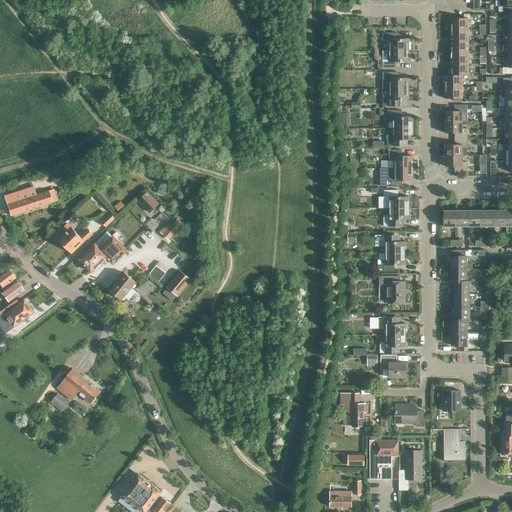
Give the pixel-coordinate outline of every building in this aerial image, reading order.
[(511,13),(511,0),(499,0),(499,7),(502,7),(502,13),(509,13),(511,13)] [(451,30),(468,30),(468,18),(451,18),(451,30)] [(511,34),(511,23),(509,24),(503,24),(504,29),(509,29),(509,35),(511,34)] [(451,41),(468,41),(468,30),(451,30),(451,41)] [(388,51),(409,51),(409,39),(396,39),(396,33),(382,33),(382,39),(388,39),(388,51)] [(511,34),(509,35),(502,35),(502,41),(509,41),(509,46),(511,45),(511,34)] [(468,41),(451,41),(451,53),(468,53),(468,41)] [(509,57),(511,56),(511,45),(509,46),(503,46),(503,51),(509,51),(509,57)] [(409,51),(388,51),(388,57),(382,57),(382,68),(396,68),(396,62),(409,62),(409,51)] [(468,53),(451,53),(451,64),(468,64),(468,53)] [(511,56),(509,57),(509,68),(503,68),(503,74),(511,73),(511,56)] [(468,64),(451,64),(451,75),(462,75),(462,76),(468,76),(468,64)] [(388,90),(409,89),(409,79),(396,79),(396,72),(382,72),(383,79),(388,78),(388,90)] [(462,87),(462,76),(462,75),(451,75),(445,75),(445,87),(462,87)] [(501,95),(511,95),(511,77),(511,78),(502,78),(502,84),(501,84),(501,95)] [(462,87),(445,87),(445,98),(463,98),(462,87)] [(409,89),(388,90),(388,96),(382,96),(383,106),(396,106),(396,101),(409,100),(409,89)] [(511,95),(501,95),(499,96),(499,106),(505,106),(511,106),(511,95)] [(445,122),(462,122),(462,116),(467,116),(467,105),(454,105),(454,111),(445,111),(445,122)] [(393,128),(412,128),(412,117),(402,117),(402,110),(387,110),(387,121),(393,121),(393,128)] [(462,122),(445,122),(445,133),(454,133),(454,139),(467,139),(467,129),(462,129),(462,122)] [(412,128),(393,128),(393,135),(387,135),(387,146),(402,146),(402,140),(412,140),(412,128)] [(445,155),(462,155),(462,149),(467,149),(467,139),(454,139),(454,144),(445,144),(445,155)] [(393,169),(412,169),(412,156),(402,156),(402,150),(388,150),(388,161),(393,161),(393,169)] [(462,155),(445,155),(445,166),(454,166),(454,173),(468,173),(468,162),(462,162),(462,155)] [(412,169),(393,169),(393,176),(387,176),(387,187),(402,187),(402,180),(412,180),(412,169)] [(33,187),(3,196),(6,204),(9,215),(57,201),(53,189),(35,195),(33,187)] [(389,202),(389,208),(409,208),(409,197),(398,197),(398,190),(384,190),(384,202),(389,202)] [(147,192),(138,200),(149,212),(158,204),(147,192)] [(409,208),(389,208),(389,216),(383,216),(383,226),(398,226),(398,220),(409,220),(409,208)] [(456,227),(456,211),(443,211),(443,227),(456,227)] [(456,211),(456,227),(468,227),(468,211),(456,211)] [(481,227),(481,211),(468,211),(468,227),(481,227)] [(494,227),(493,211),(481,211),(481,227),(494,227)] [(493,211),(494,227),(506,227),(506,211),(493,211)] [(115,218),(110,213),(100,223),(105,228),(115,218)] [(159,231),(163,235),(168,239),(176,231),(171,226),(167,223),(159,231)] [(71,253),(92,234),(87,229),(79,237),(67,224),(62,228),(67,233),(59,241),(71,253)] [(113,262),(125,250),(116,240),(120,236),(115,232),(111,236),(107,231),(78,259),(80,261),(79,262),(81,264),(83,264),(90,272),(100,262),(102,264),(108,257),(113,262)] [(385,253),(405,253),(405,242),(394,242),(394,236),(375,236),(375,247),(385,247),(385,253)] [(405,253),(385,253),(385,261),(381,261),(381,264),(378,264),(378,271),(394,271),(394,265),(405,265),(405,253)] [(451,269),(467,269),(467,256),(449,256),(449,265),(451,265),(451,269)] [(0,285),(2,288),(14,279),(7,269),(0,274),(0,285)] [(451,282),(452,282),(467,282),(467,269),(451,269),(449,269),(449,277),(451,277),(451,282)] [(180,271),(169,285),(179,294),(191,280),(180,271)] [(122,300),(125,296),(129,299),(136,291),(131,288),(136,282),(123,272),(109,290),(122,300)] [(388,303),(405,303),(405,282),(400,282),(400,276),(379,276),(379,287),(388,287),(388,303)] [(0,292),(0,297),(3,296),(7,301),(0,306),(0,314),(17,303),(13,298),(23,291),(16,281),(0,292)] [(454,290),(454,294),(470,294),(470,282),(467,282),(452,282),(452,290),(454,290)] [(470,294),(454,294),(452,294),(452,303),(454,303),(454,307),(470,307),(470,294)] [(5,312),(0,315),(0,326),(5,333),(11,328),(10,327),(16,323),(14,321),(16,320),(18,322),(32,312),(31,310),(31,309),(29,306),(27,306),(23,300),(6,312),(5,312)] [(454,315),(454,320),(467,320),(470,320),(470,307),(454,307),(452,307),(452,315),(454,315)] [(385,336),(406,335),(405,324),(394,324),(394,318),(378,318),(378,328),(385,328),(385,336)] [(450,328),(450,333),(467,333),(467,320),(454,320),(449,320),(449,328),(450,328)] [(467,333),(450,333),(449,333),(449,341),(451,341),(451,345),(467,345),(467,333)] [(406,335),(385,336),(385,342),(379,342),(380,353),(395,353),(395,346),(406,346),(406,335)] [(405,377),(406,362),(393,362),(394,355),(381,355),(381,369),(389,369),(389,377),(405,377)] [(91,403),(100,392),(72,369),(57,388),(71,401),(78,392),(91,403)] [(460,412),(460,391),(443,391),(443,412),(460,412)] [(57,394),(50,402),(62,411),(69,403),(57,394)] [(341,394),(341,397),(341,405),(343,405),(344,426),(352,426),(352,427),(364,427),(364,412),(366,412),(366,404),(359,404),(359,394),(341,394)] [(423,426),(424,411),(417,411),(417,407),(407,406),(407,404),(395,404),(395,423),(416,424),(416,426),(423,426)] [(507,456),(511,455),(511,418),(507,419),(507,424),(506,424),(506,437),(502,437),(502,455),(505,455),(507,455),(507,456)] [(455,443),(455,435),(455,430),(445,430),(445,443),(444,443),(444,461),(464,461),(464,443),(455,443)] [(398,440),(370,440),(370,456),(370,478),(391,478),(391,462),(391,456),(398,456),(398,440)] [(408,480),(421,480),(421,450),(406,450),(406,471),(399,471),(399,490),(408,490),(408,480)] [(350,466),(366,466),(366,456),(350,456),(350,466)] [(137,511),(142,511),(143,511),(154,498),(158,493),(148,485),(146,487),(142,484),(144,482),(134,474),(117,496),(127,504),(127,503),(131,506),(131,507),(137,511)] [(342,508),(351,508),(351,492),(330,492),(330,506),(342,506),(342,508)] [(154,498),(143,511),(144,511),(162,511),(170,503),(162,496),(158,502),(154,498)]
